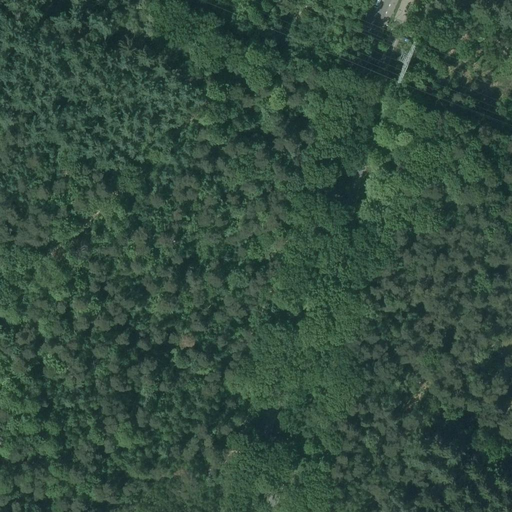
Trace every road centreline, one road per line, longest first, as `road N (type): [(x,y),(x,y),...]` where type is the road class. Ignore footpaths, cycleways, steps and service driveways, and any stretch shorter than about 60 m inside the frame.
road 1 (unclassified): [(269,511),(407,0)]
road 2 (primary): [(243,511),(367,35)]
road 3 (track): [(0,298),(314,0)]
